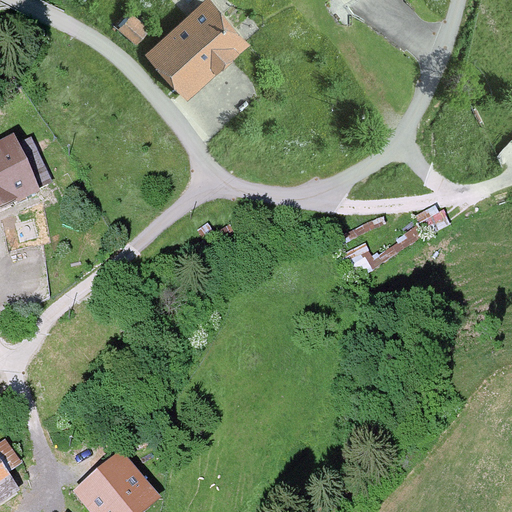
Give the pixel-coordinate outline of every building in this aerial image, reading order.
[(204,0),(144,57),(189,103),(252,43),(210,0),(204,0)] [(133,16),(118,29),(132,45),(147,32),(133,16)] [(0,148),(0,214),(41,196),(16,141),(0,148)] [(422,216),(430,231),(446,223),(438,208),(422,216)] [(76,501),(85,511),(150,511),(162,502),(125,460),(76,501)] [(0,511),(18,501),(0,470),(0,511)]
